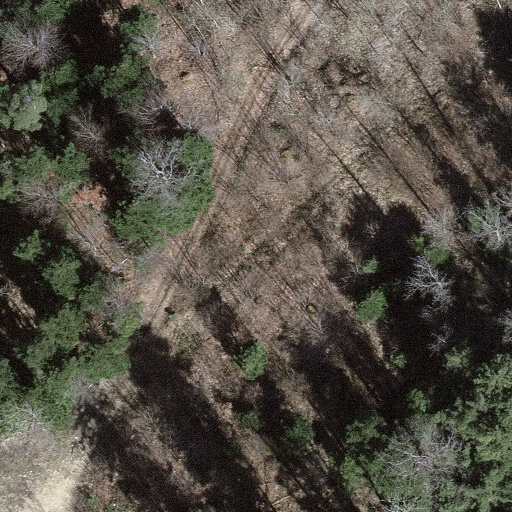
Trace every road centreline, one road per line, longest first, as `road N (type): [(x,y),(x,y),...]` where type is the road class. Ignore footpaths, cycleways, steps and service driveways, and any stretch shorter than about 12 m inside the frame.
road 1 (track): [(109,416),(353,161),(447,93),(511,1)]
road 2 (track): [(55,511),(312,0)]
